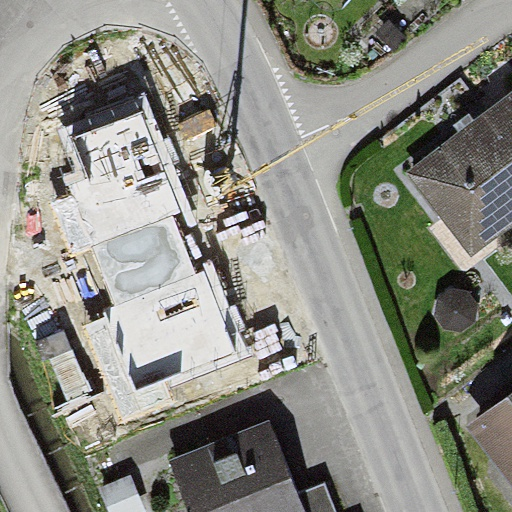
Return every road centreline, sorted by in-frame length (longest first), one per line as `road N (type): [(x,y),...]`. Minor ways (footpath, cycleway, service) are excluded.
road 1 (tertiary): [(276,156),(419,511)]
road 2 (residential): [(276,156),(393,91),(511,0)]
road 3 (tertiary): [(206,0),(276,156)]
road 4 (residential): [(0,85),(27,44),(83,0)]
